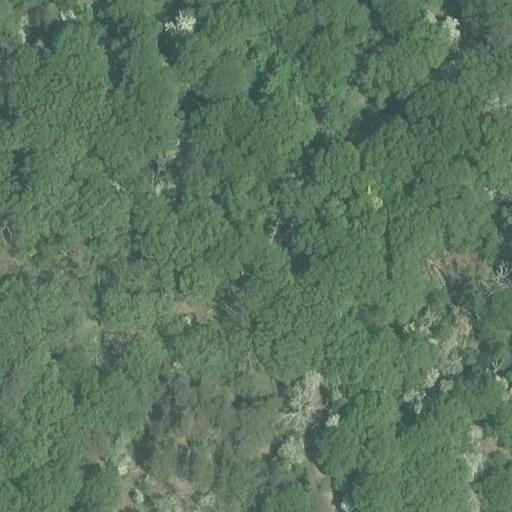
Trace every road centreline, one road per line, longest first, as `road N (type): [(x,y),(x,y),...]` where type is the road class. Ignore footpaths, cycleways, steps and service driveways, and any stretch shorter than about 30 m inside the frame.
road 1 (track): [(511,123),(433,125),(343,157),(289,189),(231,204),(157,214),(0,215)]
road 2 (track): [(157,214),(285,330),(337,511)]
road 3 (track): [(0,204),(149,53),(148,0)]
